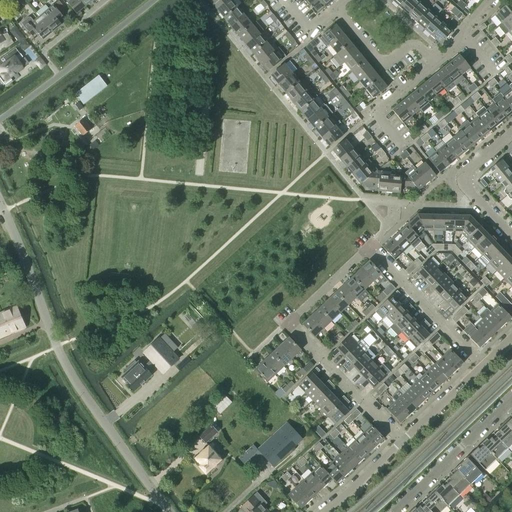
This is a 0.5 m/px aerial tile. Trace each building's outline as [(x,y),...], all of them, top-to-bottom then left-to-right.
[(84,7),(78,0),(64,0),(78,16),(81,13),(80,11),(84,7)] [(209,0),(209,1),(217,10),(228,0),(209,0)] [(228,0),(217,10),(224,19),(238,8),(231,0),(228,0)] [(326,8),(319,0),(306,0),(305,2),(316,16),(326,8)] [(393,0),(393,1),(401,9),(408,0),(393,0)] [(408,0),(401,9),(408,16),(422,0),(408,0)] [(408,16),(416,23),(430,7),(422,0),(408,16)] [(494,15),(501,23),(511,14),(511,7),(509,3),(494,15)] [(39,17),(52,32),(61,25),(56,18),(60,14),(53,5),(49,9),(45,5),(36,13),(39,17)] [(416,23),(424,30),(436,18),(438,14),(430,7),(416,23)] [(224,19),(231,28),(245,16),(238,8),(224,19)] [(505,35),(508,32),(511,28),(511,14),(501,23),(498,26),(505,35)] [(231,28),(238,36),(252,25),(245,16),(231,28)] [(52,32),(39,17),(33,22),(30,18),(22,24),(33,37),(37,33),(43,40),(52,32)] [(424,30),(432,37),(443,25),(436,18),(424,30)] [(238,36),(246,45),(260,34),(263,31),(256,22),(252,25),(238,36)] [(443,25),(432,37),(441,45),(455,29),(446,22),(444,25),(443,25)] [(326,48),(330,45),(343,34),(336,25),(319,39),(326,48)] [(283,44),(288,40),(292,37),(288,32),(279,39),(283,44)] [(0,33),(0,51),(12,44),(5,34),(1,36),(0,33)] [(20,33),(14,37),(19,43),(25,39),(20,33)] [(246,45),(253,54),(267,43),(260,34),(246,45)] [(330,45),(337,54),(351,43),(343,34),(330,45)] [(25,40),(19,45),(24,51),(29,48),(30,46),(25,40)] [(253,54),(260,63),(274,52),(267,43),(253,54)] [(340,67),(344,63),(358,52),(351,43),(337,54),(333,58),(340,67)] [(306,47),(315,58),(318,55),(309,45),(306,47)] [(0,75),(0,77),(5,84),(12,79),(10,77),(23,68),(18,62),(20,58),(14,49),(1,58),(5,64),(0,67),(0,74),(0,75)] [(274,52),(260,63),(268,72),(281,60),(274,52)] [(344,63),(352,72),(365,61),(358,52),(344,63)] [(459,55),(451,62),(461,75),(470,68),(459,55)] [(34,62),(41,70),(47,65),(40,57),(34,62)] [(352,72),(359,81),(373,69),(365,61),(352,72)] [(451,62),(442,69),(453,82),(456,86),(464,79),(461,75),(451,62)] [(271,76),(279,85),(292,74),(285,64),(271,76)] [(359,81),(366,89),(380,78),(373,69),(359,81)] [(442,69),(434,76),(444,89),(453,82),(442,69)] [(322,78),(322,79),(326,76),(321,71),(313,78),(317,82),(322,78)] [(279,85),(286,94),(299,83),(292,74),(279,85)] [(434,76),(425,83),(436,96),(444,89),(434,76)] [(380,78),(366,89),(373,98),(387,87),(380,78)] [(286,94),(293,103),(310,88),(311,88),(304,79),(299,83),(286,94)] [(85,103),(101,88),(95,82),(79,96),(85,103)] [(425,83),(417,90),(431,106),(428,102),(436,96),(425,83)] [(317,97),(310,88),(293,103),(300,111),(317,97)] [(511,90),(511,89),(503,96),(511,107),(511,90)] [(417,90),(409,97),(420,110),(422,113),(431,106),(417,90)] [(339,103),(342,106),(347,102),(339,93),(336,96),(337,97),(334,100),(337,104),(339,103)] [(495,103),(494,103),(506,118),(511,112),(511,107),(503,96),(500,93),(492,100),(495,103)] [(300,111),(307,120),(325,106),(317,97),(300,111)] [(409,97),(400,104),(411,117),(420,110),(409,97)] [(351,113),(354,111),(347,102),(342,106),(345,110),(342,112),(347,117),(351,113)] [(494,103),(486,110),(498,124),(506,118),(494,103)] [(406,127),(414,120),(411,117),(400,104),(392,110),(406,127)] [(314,129),(333,114),(325,105),(325,106),(307,120),(314,129)] [(478,116),(478,117),(490,131),(498,124),(486,110),(484,107),(476,114),(478,116)] [(321,138),(335,126),(340,122),(333,114),(314,129),(321,138)] [(478,117),(469,124),(481,138),(490,131),(478,117)] [(83,120),(74,126),(82,137),(91,130),(83,120)] [(459,128),(461,130),(473,145),(481,138),(469,124),(467,121),(459,128)] [(335,126),(321,138),(329,146),(342,135),(335,126)] [(461,130),(453,137),(465,152),(473,145),(461,130)] [(409,136),(413,141),(418,137),(414,132),(409,136)] [(453,137),(444,144),(457,159),(465,152),(453,137)] [(332,150),(339,159),(352,148),(345,140),(332,150)] [(436,151),(448,166),(457,159),(444,144),(442,141),(434,148),(436,151)] [(339,159),(346,167),(359,157),(356,152),(359,150),(355,146),(352,148),(339,159)] [(436,151),(427,158),(439,173),(448,166),(436,151)] [(346,167),(353,176),(371,162),(364,153),(359,157),(346,167)] [(491,176),(494,180),(508,169),(501,160),(490,170),(492,172),(491,176)] [(360,184),(366,180),(377,170),(378,170),(371,162),(353,176),(360,184)] [(425,163),(416,170),(427,183),(435,176),(425,163)] [(408,177),(407,177),(414,185),(418,190),(427,183),(416,170),(414,167),(409,171),(412,174),(408,177)] [(501,183),(503,186),(511,178),(511,173),(508,169),(494,180),(497,184),(501,183)] [(389,192),(390,175),(391,172),(377,170),(366,180),(368,183),(378,184),(378,191),(389,192)] [(390,175),(389,192),(400,193),(401,186),(411,187),(414,185),(407,177),(390,175)] [(504,192),(507,196),(511,191),(511,178),(503,186),(505,188),(504,192)] [(418,236),(424,231),(417,215),(407,225),(418,238),(419,237),(418,236)] [(424,231),(432,231),(433,215),(417,215),(424,231)] [(432,231),(443,231),(443,215),(433,215),(432,231)] [(443,231),(454,231),(454,216),(443,215),(443,231)] [(454,231),(462,231),(469,216),(454,216),(454,231)] [(461,234),(467,239),(468,238),(469,238),(480,227),(469,216),(462,231),(463,232),(461,234)] [(418,238),(407,225),(399,232),(411,245),(414,248),(421,242),(418,238)] [(466,240),(474,248),(487,235),(480,227),(469,238),(468,238),(467,239),(466,240)] [(403,252),(411,245),(399,232),(391,240),(403,252)] [(474,248),(481,256),(495,243),(487,235),(474,248)] [(395,260),(403,252),(391,240),(383,248),(395,260)] [(495,243),(481,256),(478,258),(486,266),(502,251),(495,243)] [(489,264),(496,271),(509,259),(502,251),(489,264)] [(420,276),(424,280),(438,267),(430,259),(411,277),(415,281),(420,276)] [(496,271),(504,279),(511,271),(511,261),(509,259),(496,271)] [(369,261),(361,269),(373,282),(381,274),(369,261)] [(405,270),(409,275),(418,266),(415,262),(414,261),(405,270)] [(424,290),(427,293),(445,275),(438,267),(424,280),(429,285),(424,290)] [(361,269),(353,277),(365,290),(373,282),(361,269)] [(435,291),(439,296),(453,283),(445,275),(427,293),(430,296),(435,291)] [(353,277),(344,285),(357,297),(365,290),(353,277)] [(439,305),(442,309),(461,291),(453,283),(439,296),(444,300),(439,305)] [(344,285),(336,293),(348,305),(357,297),(344,285)] [(378,308),(386,316),(400,303),(395,299),(400,294),(397,290),(378,308)] [(461,291),(442,309),(445,312),(450,307),(454,311),(468,298),(461,291)] [(336,293),(328,301),(340,313),(348,305),(336,293)] [(498,300),(506,308),(510,304),(505,299),(503,296),(498,300)] [(328,301),(320,308),(332,321),(340,313),(328,301)] [(365,302),(363,304),(371,311),(375,307),(372,304),(372,305),(369,302),(367,304),(365,302)] [(386,316),(394,324),(412,306),(409,303),(404,308),(400,303),(386,316)] [(498,304),(490,312),(503,325),(511,318),(498,304)] [(397,336),(401,332),(415,319),(410,315),(415,310),(412,306),(394,324),(390,328),(397,336)] [(0,313),(0,338),(25,328),(16,307),(0,313)] [(320,308),(311,316),(324,329),(332,321),(320,308)] [(479,316),(482,319),(495,333),(503,325),(490,312),(486,309),(479,316)] [(458,312),(451,318),(456,323),(462,317),(458,312)] [(324,329),(311,316),(302,325),(315,337),(324,329)] [(401,332),(409,340),(427,322),(424,319),(419,324),(415,319),(401,332)] [(482,319),(474,327),(487,340),(495,333),(482,319)] [(427,322),(409,340),(416,348),(430,335),(425,330),(430,325),(427,322)] [(487,340),(474,327),(466,334),(479,348),(487,340)] [(437,332),(427,342),(431,346),(441,336),(437,332)] [(340,352),(344,357),(358,344),(350,336),(331,353),(334,357),(340,352)] [(289,338),(280,346),(292,358),(301,350),(289,338)] [(120,377),(133,391),(151,375),(145,368),(152,361),(162,372),(177,359),(158,339),(144,352),(150,359),(142,366),(138,361),(120,377)] [(343,366),(346,369),(368,348),(369,347),(362,339),(358,344),(344,357),(348,361),(343,366)] [(431,346),(427,342),(424,344),(420,349),(424,353),(431,346)] [(280,346),(272,353),(284,366),(292,358),(280,346)] [(354,368),(359,372),(373,359),(376,356),(368,348),(346,369),(349,373),(354,368)] [(450,349),(442,357),(455,370),(463,363),(450,349)] [(272,353),(264,361),(276,374),(284,366),(272,353)] [(191,361),(188,357),(177,366),(181,370),(191,361)] [(442,357),(434,364),(447,378),(455,370),(442,357)] [(358,382),(361,385),(380,367),(373,359),(359,372),(363,377),(358,382)] [(276,374),(264,361),(255,370),(267,382),(276,374)] [(302,369),(299,372),(303,376),(306,373),(313,366),(310,362),(303,370),(302,369)] [(404,363),(396,371),(400,376),(408,368),(404,363)] [(380,367),(361,385),(364,388),(369,383),(374,388),(391,372),(383,364),(380,367)] [(434,364),(426,372),(439,385),(447,378),(434,364)] [(298,385),(305,393),(319,380),(315,376),(320,371),(316,367),(298,385)] [(420,373),(416,377),(432,393),(439,385),(426,372),(422,376),(420,373)] [(415,383),(411,387),(424,400),(432,393),(416,377),(413,380),(415,383)] [(305,393),(313,401),(331,383),(329,380),(323,385),(319,380),(305,393)] [(313,401),(320,409),(334,396),(330,392),(335,387),(331,383),(313,401)] [(399,390),(403,394),(416,408),(424,400),(411,387),(407,383),(399,390)] [(384,391),(380,386),(371,395),(375,400),(384,391)] [(403,394),(395,402),(408,415),(416,408),(403,394)] [(320,409),(328,417),(346,399),(343,396),(338,401),(334,396),(320,409)] [(346,399),(328,417),(335,425),(349,412),(345,407),(350,402),(346,399)] [(408,415),(395,402),(387,409),(400,423),(408,415)] [(356,409),(347,418),(351,423),(361,414),(356,409)] [(238,458),(248,468),(262,455),(273,467),(303,439),(287,422),(257,450),(253,445),(238,458)] [(501,429),(495,435),(508,449),(511,445),(511,429),(505,422),(499,427),(501,429)] [(199,436),(205,443),(217,432),(211,425),(199,436)] [(371,425),(363,433),(375,446),(384,438),(371,425)] [(363,433),(355,440),(367,454),(375,446),(363,433)] [(487,439),(482,443),(499,462),(500,461),(498,458),(508,449),(495,435),(488,441),(487,439)] [(355,440),(347,448),(360,461),(367,454),(355,440)] [(499,462),(482,443),(477,448),(479,450),(472,456),(485,470),(496,460),(498,463),(499,462)] [(199,466),(206,474),(221,460),(215,453),(218,450),(214,446),(211,449),(208,446),(194,458),(200,465),(199,466)] [(347,448),(340,455),(352,468),(360,461),(347,448)] [(340,455),(332,463),(344,476),(352,468),(340,455)] [(460,464),(456,469),(473,487),(474,486),(472,484),(482,474),(468,460),(462,466),(460,464)] [(332,463),(324,470),(332,478),(337,483),(344,476),(332,463)] [(319,465),(311,473),(324,486),(332,478),(324,470),(319,465)] [(452,475),(446,481),(459,495),(470,486),(472,488),(473,487),(456,469),(451,474),(452,475)] [(311,473),(303,480),(316,493),(324,486),(311,473)] [(303,480),(296,487),(309,501),(316,493),(303,480)] [(438,486),(433,490),(450,508),(451,507),(449,505),(459,495),(446,481),(439,488),(438,486)] [(309,501),(296,487),(288,495),(300,508),(309,501)] [(430,497),(423,503),(431,511),(442,511),(447,507),(449,509),(450,508),(433,490),(428,495),(430,497)] [(249,511),(266,511),(268,511),(263,506),(267,503),(257,492),(246,501),(253,509),(249,511)] [(486,494),(483,497),(488,503),(492,500),(486,494)] [(415,507),(410,511),(431,511),(423,503),(417,509),(415,507)]
